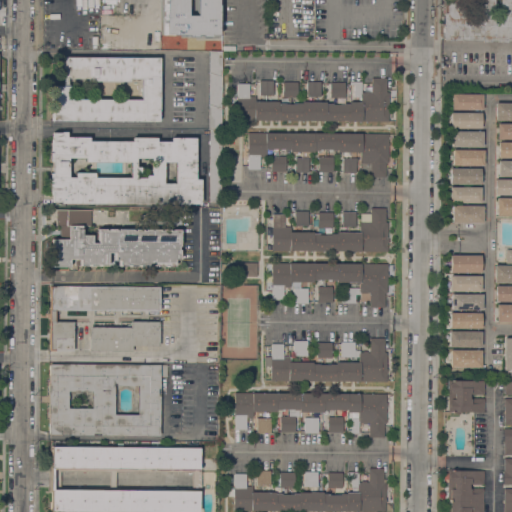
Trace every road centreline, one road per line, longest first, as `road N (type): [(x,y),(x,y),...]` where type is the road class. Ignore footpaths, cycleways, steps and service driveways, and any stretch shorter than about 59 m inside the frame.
road 1 (residential): [(20,511),(23,0)]
road 2 (tertiary): [(422,511),(423,0)]
